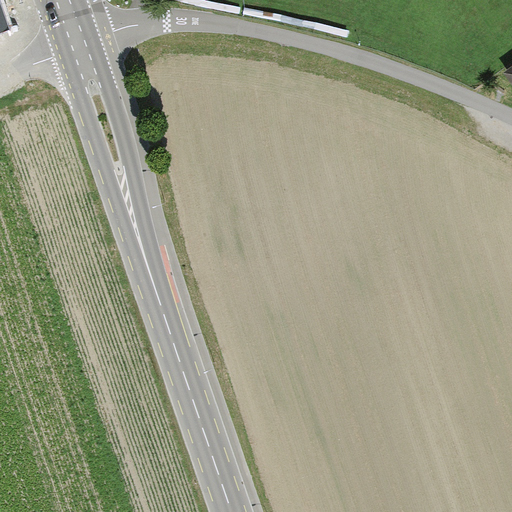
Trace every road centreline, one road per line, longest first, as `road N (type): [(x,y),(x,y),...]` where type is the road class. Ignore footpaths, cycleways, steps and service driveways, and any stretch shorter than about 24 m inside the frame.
road 1 (primary): [(232,511),(75,40)]
road 2 (residential): [(511,115),(388,65),(220,24),(139,22),(75,40)]
